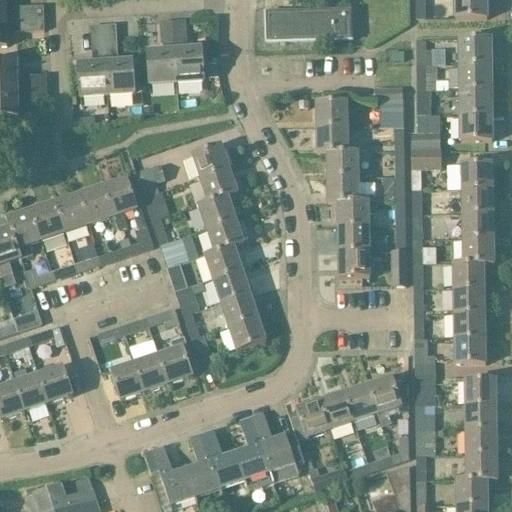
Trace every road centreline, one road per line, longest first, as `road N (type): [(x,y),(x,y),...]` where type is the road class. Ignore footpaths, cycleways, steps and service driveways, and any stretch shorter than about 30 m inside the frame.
road 1 (residential): [(0,469),(268,397),(303,366),(307,230),(245,92),(242,0)]
road 2 (residential): [(55,8),(230,0)]
road 3 (residential): [(62,133),(55,8)]
